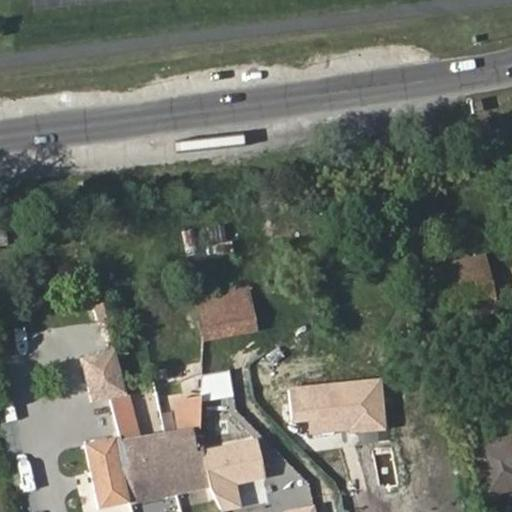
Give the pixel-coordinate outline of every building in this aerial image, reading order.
[(434,266),(437,278),(487,268),(484,255),(434,266)] [(437,278),(444,306),(492,296),(487,268),(437,278)] [(196,297),(204,338),(253,330),(246,289),(196,297)] [(492,296),(444,306),(446,315),(470,310),(472,316),(496,311),(492,296)] [(114,347),(86,354),(97,400),(125,393),(114,347)] [(372,381),(342,383),(344,402),(374,400),(372,381)] [(344,402),(342,383),(287,388),(290,418),(306,417),(345,413),(344,402)] [(131,418),(127,398),(112,401),(116,422),(131,418)] [(345,413),(306,417),(307,428),(346,424),(345,413)] [(131,418),(116,422),(121,443),(127,467),(122,469),(130,502),(260,474),(253,445),(203,455),(197,430),(137,440),(131,418)] [(511,436),(475,447),(488,495),(511,488),(511,436)] [(127,467),(121,443),(87,451),(100,509),(130,502),(122,469),(127,467)]
